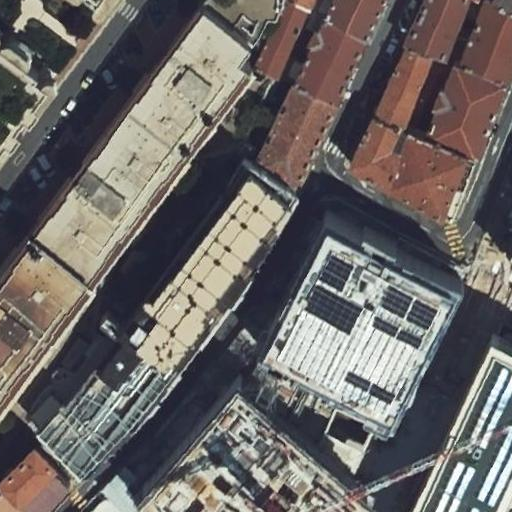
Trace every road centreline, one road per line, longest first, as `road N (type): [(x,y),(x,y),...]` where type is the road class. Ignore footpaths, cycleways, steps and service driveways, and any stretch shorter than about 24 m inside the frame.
road 1 (residential): [(58,511),(216,329),(324,186)]
road 2 (residential): [(377,511),(511,206)]
road 3 (residential): [(324,186),(455,256),(511,121)]
road 4 (residential): [(142,0),(0,192)]
road 5 (residential): [(324,186),(411,0)]
road 6 (primary): [(511,383),(452,511)]
